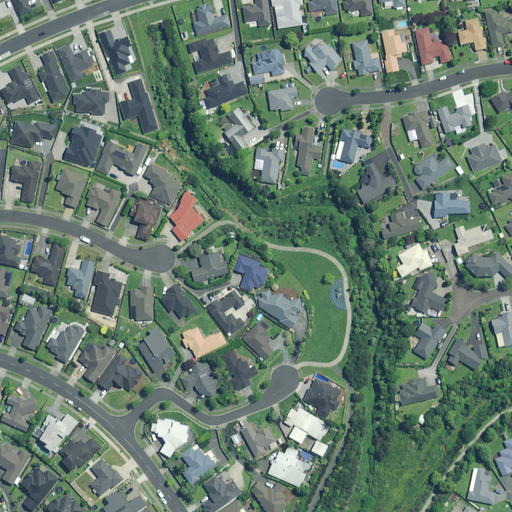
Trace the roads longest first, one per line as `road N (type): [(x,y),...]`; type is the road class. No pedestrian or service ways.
road 1 (residential): [(120,434),(157,397),(216,419),(264,401),(284,379)]
road 2 (residential): [(0,214),(62,225),(161,259)]
road 3 (tertiary): [(0,359),(56,384),(120,434)]
road 4 (tertiary): [(0,50),(126,0)]
road 5 (residential): [(511,68),(387,95)]
